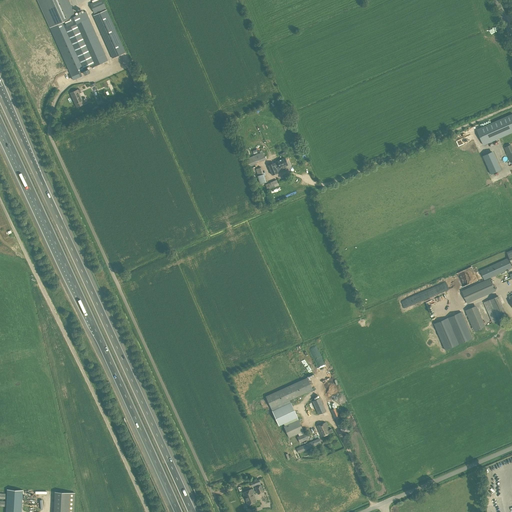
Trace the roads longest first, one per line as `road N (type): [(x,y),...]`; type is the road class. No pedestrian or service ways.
road 1 (motorway): [(191,511),(0,93)]
road 2 (motorway): [(0,123),(178,511)]
road 3 (unclassified): [(362,511),(511,447)]
